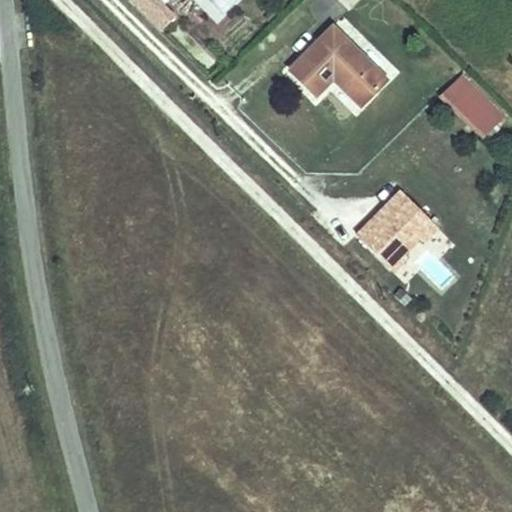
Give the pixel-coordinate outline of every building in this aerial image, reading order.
[(162,9),(152,0),(123,0),(147,24),(162,9)] [(209,0),(207,2),(220,17),(238,0),(209,0)] [(317,27),(278,67),(302,90),(317,75),(345,101),(368,78),(317,27)] [(390,80),(398,70),(381,57),(373,67),(390,80)] [(462,72),(440,95),(450,105),(445,111),(480,146),(509,118),(462,72)] [(393,278),(437,226),(394,190),(351,241),(393,278)]
